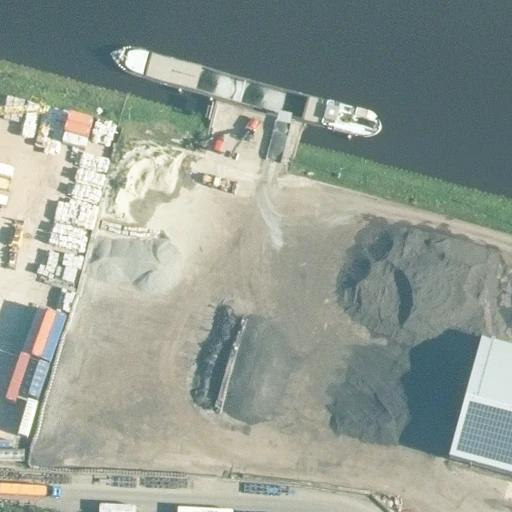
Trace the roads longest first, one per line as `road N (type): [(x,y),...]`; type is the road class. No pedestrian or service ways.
road 1 (unknown): [(221,443),(186,422),(176,397),(178,333),(219,166),(257,159),(511,246)]
road 2 (unclassified): [(332,511),(0,491)]
road 3 (unknown): [(221,443),(307,422),(346,426),(478,511)]
